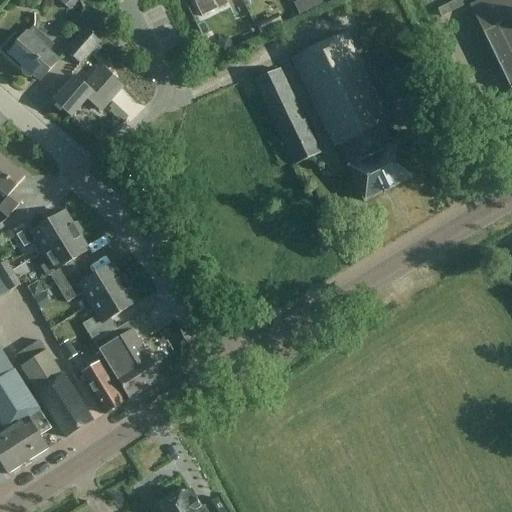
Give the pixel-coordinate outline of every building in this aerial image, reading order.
[(62,0),(60,2),(70,11),(78,2),(75,0),(62,0)] [(192,0),(201,18),(227,5),(224,0),(192,0)] [(324,6),(320,0),(302,0),(293,4),(300,18),(324,6)] [(511,0),(486,0),(470,8),(511,94),(511,0)] [(80,64),(86,58),(92,64),(97,59),(91,53),(100,42),(91,24),(66,52),(80,64)] [(32,77),(33,76),(33,75),(40,81),(57,62),(48,53),(54,46),(33,27),(21,40),(14,34),(0,49),(0,53),(22,73),(22,74),(22,75),(23,76),(24,77),(26,78),(27,78),(29,78),(30,78),(31,77),(32,77)] [(345,35),(293,60),(334,147),(339,145),(350,167),(348,168),(364,202),(383,193),(384,194),(394,189),(394,188),(413,179),(397,145),(393,147),(382,123),(380,108),(345,35)] [(71,117),(87,98),(101,110),(107,115),(116,104),(110,99),(121,86),(100,68),(84,86),(75,78),(54,102),(71,117)] [(280,70),(254,83),(294,166),(320,154),(280,70)] [(4,163),(0,167),(0,192),(6,198),(0,204),(0,212),(6,218),(21,202),(11,193),(23,179),(4,163)] [(31,228),(30,229),(26,222),(13,231),(17,236),(18,236),(26,248),(38,241),(45,252),(77,232),(65,213),(34,232),(31,228)] [(49,277),(55,286),(80,272),(74,262),(89,252),(77,232),(45,252),(51,262),(41,269),(47,279),(49,277)] [(0,274),(10,290),(20,285),(6,262),(0,265),(0,274)] [(55,286),(49,289),(52,295),(58,291),(66,305),(84,294),(91,305),(124,285),(112,267),(86,283),(80,272),(55,286)] [(43,292),(37,282),(27,288),(33,298),(43,292)] [(82,325),(94,345),(117,330),(111,320),(135,304),(124,285),(91,305),(97,316),(82,325)] [(137,298),(148,319),(161,312),(151,291),(137,298)] [(40,310),(50,305),(43,293),(34,298),(40,310)] [(125,326),(95,345),(110,369),(108,370),(110,374),(112,373),(129,401),(161,381),(132,332),(130,334),(125,326)] [(65,439),(90,423),(45,353),(38,341),(13,357),(65,439)] [(69,360),(75,356),(68,342),(61,346),(69,360)] [(0,422),(3,427),(6,433),(0,436),(0,464),(7,476),(47,450),(39,438),(50,431),(14,373),(0,351),(0,422)] [(106,415),(123,405),(113,390),(117,388),(101,363),(82,374),(106,415)] [(203,511),(201,509),(189,489),(160,508),(163,511),(203,511)] [(201,509),(203,511),(223,511),(216,499),(206,505),(206,506),(201,509)]
